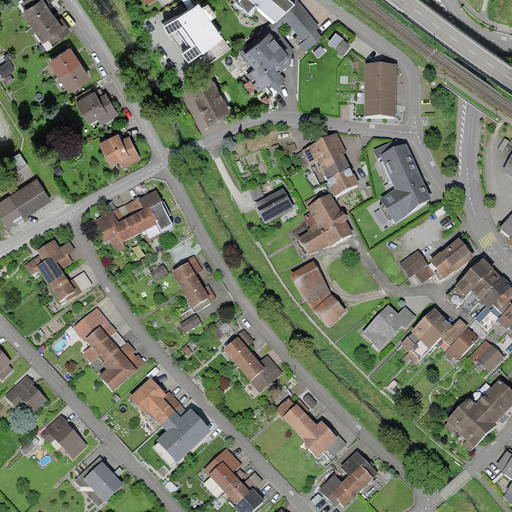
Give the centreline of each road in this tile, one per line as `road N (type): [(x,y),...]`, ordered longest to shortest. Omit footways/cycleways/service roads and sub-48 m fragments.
road 1 (residential): [(432,503),(259,323),(165,164)]
road 2 (residential): [(67,213),(146,340),(308,511)]
road 3 (residential): [(416,130),(259,117),(165,164)]
road 4 (residential): [(0,321),(180,511)]
road 5 (unclassified): [(165,164),(70,0)]
road 6 (unclassified): [(416,130),(409,64),(322,0)]
road 7 (tertiary): [(469,192),(468,39)]
road 8 (primary): [(403,0),(511,79)]
